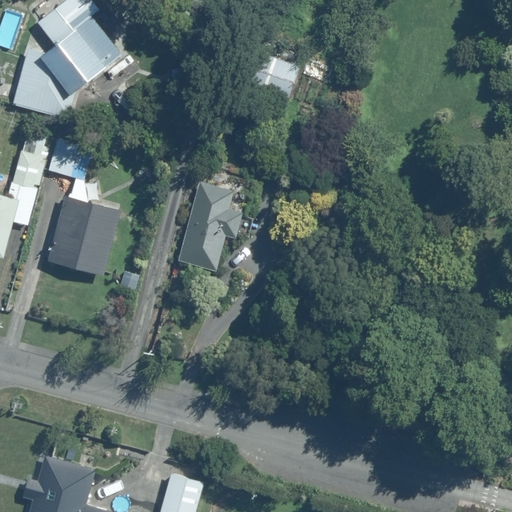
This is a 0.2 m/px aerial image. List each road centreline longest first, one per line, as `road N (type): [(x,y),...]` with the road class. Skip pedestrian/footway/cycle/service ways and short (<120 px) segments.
road 1 (residential): [(0,363),(288,436)]
road 2 (unclassified): [(288,436),(433,472),(511,502)]
